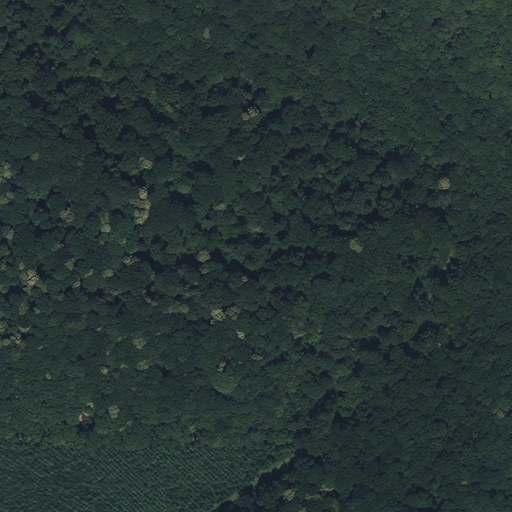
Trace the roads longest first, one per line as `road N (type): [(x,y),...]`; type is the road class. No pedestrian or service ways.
road 1 (track): [(60,0),(84,53),(157,92),(219,61),(274,54),(327,69),(367,99),(383,132),(375,175),(341,246),(288,317),(239,316),(0,250)]
road 2 (track): [(383,132),(428,193),(449,241),(442,292),(413,349),(191,511)]
